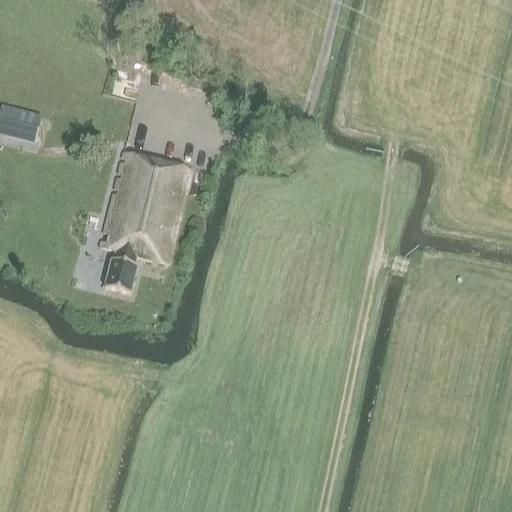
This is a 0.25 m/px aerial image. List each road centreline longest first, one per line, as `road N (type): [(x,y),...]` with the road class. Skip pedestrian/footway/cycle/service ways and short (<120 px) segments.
road 1 (track): [(389,168),(318,511)]
road 2 (unclassified): [(208,144),(305,119),(337,0)]
